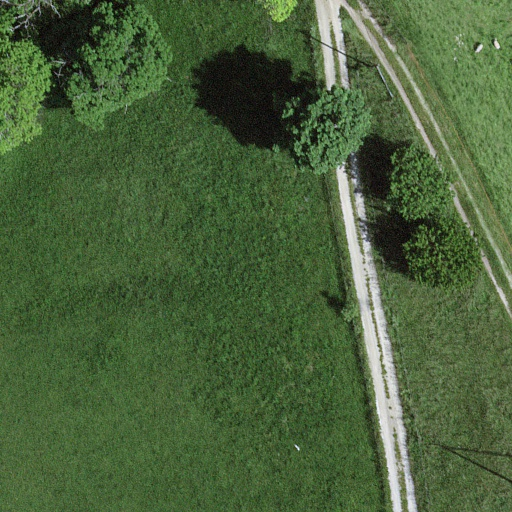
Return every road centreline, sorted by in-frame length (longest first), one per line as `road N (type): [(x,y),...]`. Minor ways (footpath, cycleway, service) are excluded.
road 1 (track): [(404,511),(351,206),(326,0)]
road 2 (track): [(354,0),(511,299)]
